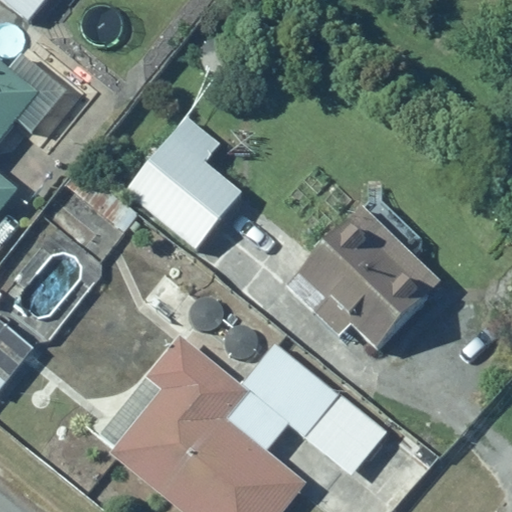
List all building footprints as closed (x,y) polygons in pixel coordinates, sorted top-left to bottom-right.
[(0,0),(32,27),(54,0),(0,0)] [(0,216),(18,193),(0,178),(0,148),(20,123),(34,133),(77,78),(31,43),(8,72),(0,66),(0,216)] [(188,118),(125,195),(198,254),(193,261),(258,314),(269,299),(262,293),(271,282),(262,274),(291,238),(245,200),(247,199),(209,168),(225,148),(188,118)] [(368,205),(287,288),(344,343),(358,330),(383,357),(457,290),(385,219),(385,184),(368,185),(368,205)] [(0,318),(0,395),(38,351),(0,318)] [(189,337),(102,436),(117,449),(112,455),(175,511),(289,511),(306,493),(266,457),(294,426),(354,479),(388,441),(278,344),(242,385),(189,337)]
